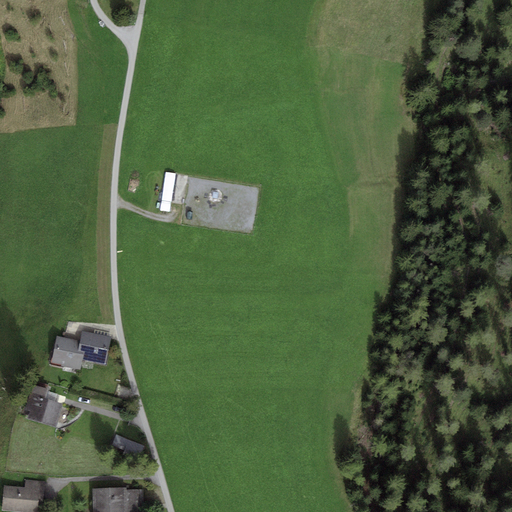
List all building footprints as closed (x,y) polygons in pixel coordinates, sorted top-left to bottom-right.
[(176,174),(166,172),(160,211),(170,213),(176,174)] [(111,338),(82,332),(80,341),(78,351),(85,352),(83,361),(105,366),(111,338)] [(77,340),(57,336),(51,363),(62,365),(62,366),(81,370),(83,361),(85,352),(78,351),(80,341),(77,340)] [(49,390),(32,385),(25,410),(30,411),(27,419),(56,428),(63,403),(56,401),(46,398),(48,391),(49,390)] [(48,391),(46,398),(56,401),(58,394),(48,391)] [(145,446),(116,435),(112,445),(126,450),(124,454),(140,460),(145,446)] [(25,487),(4,485),(2,510),(27,511),(37,511),(39,501),(44,502),(45,481),(25,479),(25,487)] [(126,487),(91,488),(92,511),(142,511),(142,489),(126,490),(126,487)]
